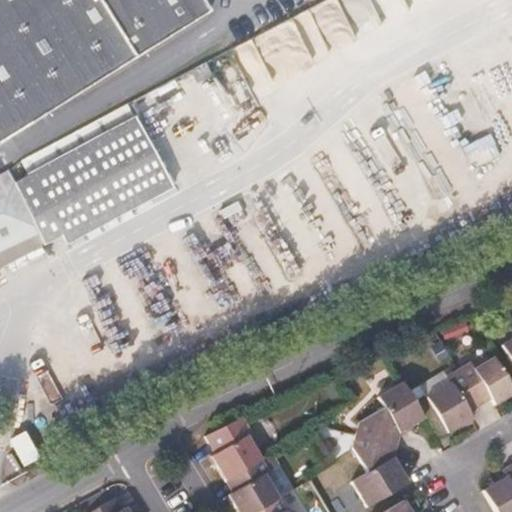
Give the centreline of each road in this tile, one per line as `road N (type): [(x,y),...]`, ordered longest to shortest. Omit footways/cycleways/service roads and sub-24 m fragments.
road 1 (unknown): [(511,274),(198,416)]
road 2 (unknown): [(0,141),(238,0)]
road 3 (residential): [(126,451),(14,511)]
